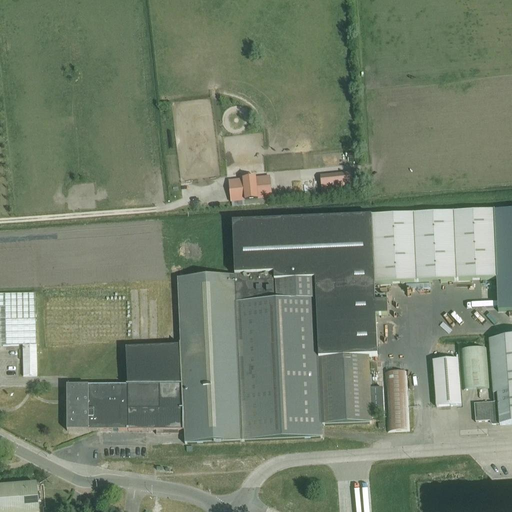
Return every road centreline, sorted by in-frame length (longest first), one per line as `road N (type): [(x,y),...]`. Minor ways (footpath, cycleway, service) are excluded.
road 1 (unclassified): [(230,511),(258,478),(286,462),(511,446)]
road 2 (tertiary): [(219,511),(193,496),(79,481),(0,440)]
